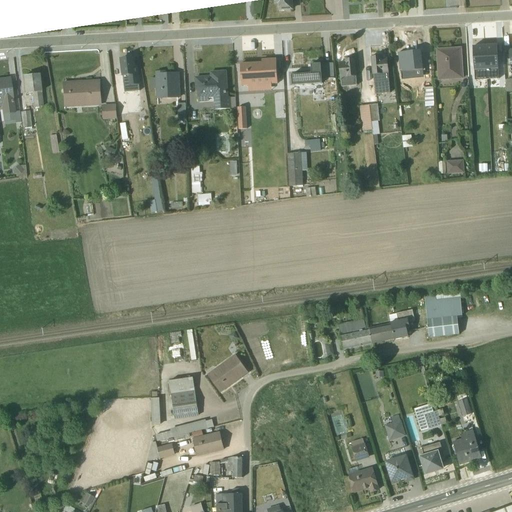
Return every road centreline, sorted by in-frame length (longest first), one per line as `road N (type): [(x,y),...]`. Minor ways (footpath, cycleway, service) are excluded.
road 1 (unclassified): [(0,45),(511,17)]
road 2 (residential): [(246,511),(245,415),(262,382),(511,333)]
